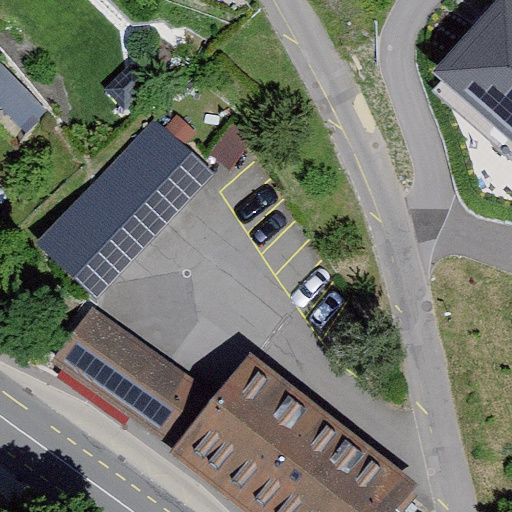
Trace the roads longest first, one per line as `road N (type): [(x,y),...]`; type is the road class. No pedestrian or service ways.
road 1 (unclassified): [(440,511),(391,262),(348,129),(279,0)]
road 2 (primary): [(129,511),(0,418)]
